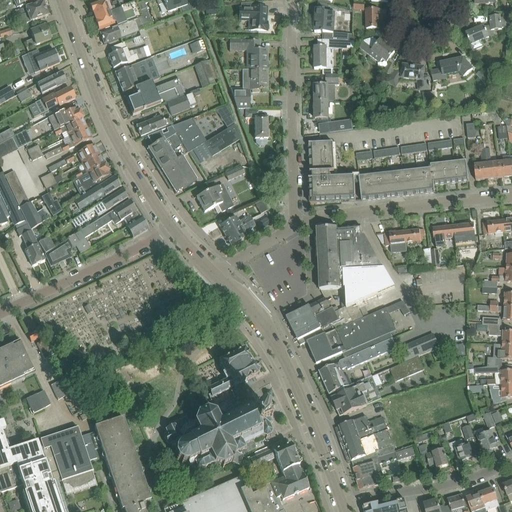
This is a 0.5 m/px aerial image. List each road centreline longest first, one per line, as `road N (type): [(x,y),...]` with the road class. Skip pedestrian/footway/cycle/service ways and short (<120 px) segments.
road 1 (secondary): [(341,502),(277,348),(216,275)]
road 2 (secondary): [(171,230),(112,134),(60,0)]
road 3 (residential): [(293,224),(297,0)]
road 4 (residential): [(293,224),(511,199)]
road 5 (unclassified): [(0,313),(171,230)]
road 6 (residential): [(341,502),(442,487),(511,461)]
road 7 (unknown): [(361,214),(426,323)]
